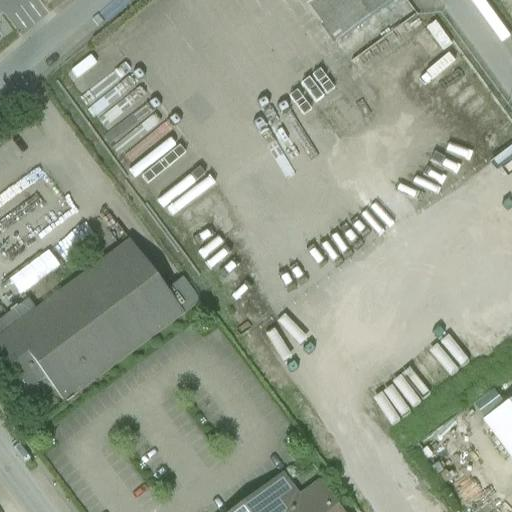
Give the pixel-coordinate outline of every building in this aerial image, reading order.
[(49,11),(60,0),(40,0),(39,1),(49,11)] [(395,0),(302,0),(335,44),(395,0)] [(418,64),(430,83),(464,62),(438,20),(413,35),(427,58),(418,64)] [(494,91),(487,81),(479,87),(486,96),(494,91)] [(33,312),(9,330),(44,378),(64,404),(184,315),(129,241),(33,312)] [(11,280),(23,296),(62,266),(51,250),(11,280)] [(0,314),(0,336),(9,330),(33,312),(23,298),(0,314)] [(44,378),(9,330),(0,336),(0,354),(27,391),(44,378)] [(511,399),(481,423),(511,465),(511,399)] [(298,499),(282,477),(234,511),(339,511),(318,484),(298,499)]
